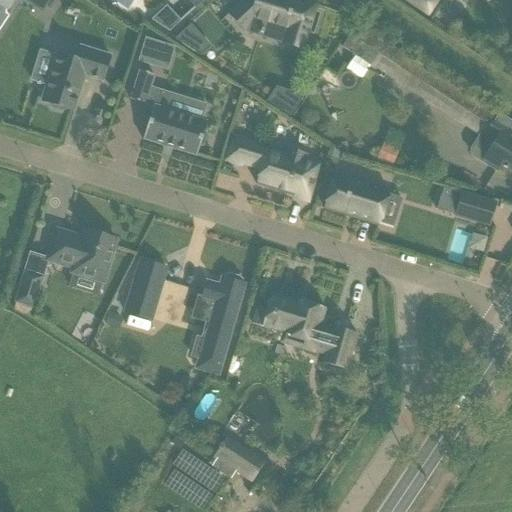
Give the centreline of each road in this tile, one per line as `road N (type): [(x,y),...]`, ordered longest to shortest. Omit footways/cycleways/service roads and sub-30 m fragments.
road 1 (residential): [(402,271),(0,149)]
road 2 (unclassified): [(402,271),(411,408),(348,511)]
road 3 (secondary): [(392,511),(511,331)]
